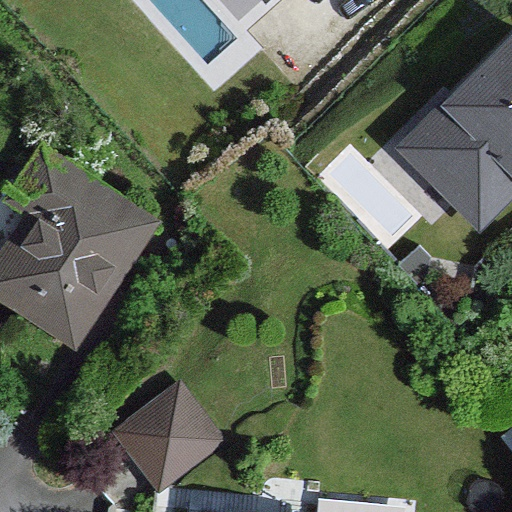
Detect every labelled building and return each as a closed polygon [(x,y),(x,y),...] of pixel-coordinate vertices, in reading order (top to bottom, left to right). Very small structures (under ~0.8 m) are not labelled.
[(204,0),(231,30),(265,0),(204,0)] [(511,50),(430,130),(456,157),(438,175),(481,219),(511,189),(511,50)] [(412,147),(438,175),(456,157),(430,130),(412,147)] [(47,158),(20,200),(42,216),(0,282),(80,330),(148,223),(47,158)] [(177,393),(128,427),(165,479),(213,445),(177,393)]
